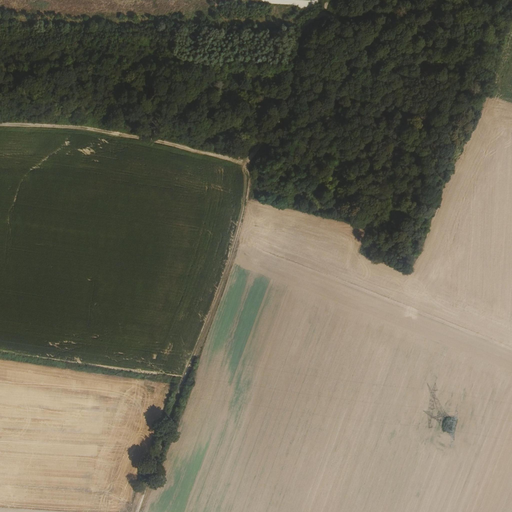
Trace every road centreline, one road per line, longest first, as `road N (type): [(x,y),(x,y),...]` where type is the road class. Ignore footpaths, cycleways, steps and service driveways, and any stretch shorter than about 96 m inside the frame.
road 1 (track): [(247,162),(241,236),(141,511)]
road 2 (track): [(0,124),(84,129),(247,162)]
road 3 (track): [(247,162),(281,115),(299,40),(317,12)]
road 4 (track): [(467,0),(408,15),(317,12)]
